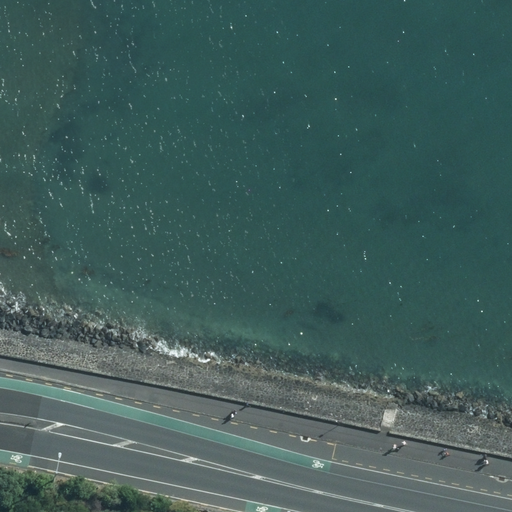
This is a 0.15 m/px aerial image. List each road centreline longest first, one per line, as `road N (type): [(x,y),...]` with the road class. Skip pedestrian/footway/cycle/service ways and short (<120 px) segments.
road 1 (primary): [(0,402),(69,416),(228,470)]
road 2 (primary): [(228,470),(0,440)]
road 3 (primary): [(228,470),(412,511)]
